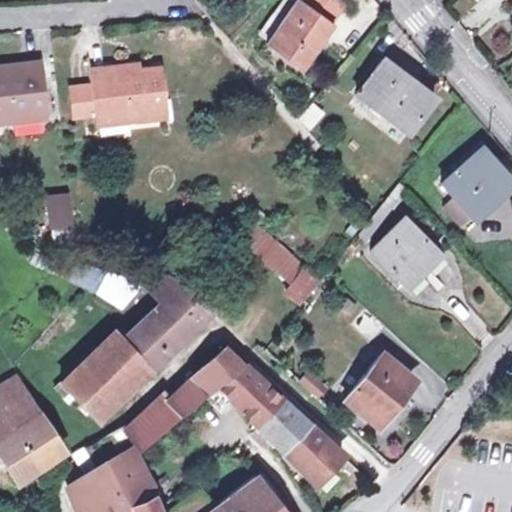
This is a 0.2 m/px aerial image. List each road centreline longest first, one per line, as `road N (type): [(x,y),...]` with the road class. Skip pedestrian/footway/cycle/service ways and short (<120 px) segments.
road 1 (unknown): [(227,312),(43,481),(50,511)]
road 2 (unknown): [(464,398),(277,225)]
road 3 (unclassified): [(371,511),(511,337)]
road 4 (residential): [(511,121),(405,0)]
